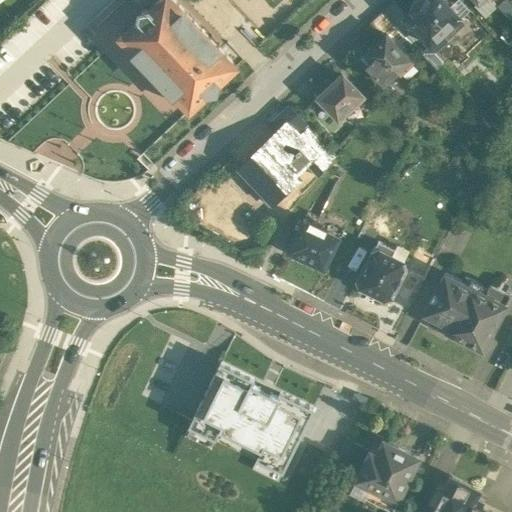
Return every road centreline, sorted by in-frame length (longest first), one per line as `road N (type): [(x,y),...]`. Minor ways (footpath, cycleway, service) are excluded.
road 1 (tertiary): [(144,273),(183,275),(511,435)]
road 2 (residential): [(133,231),(202,151),(368,0)]
road 3 (secondary): [(9,511),(78,308)]
